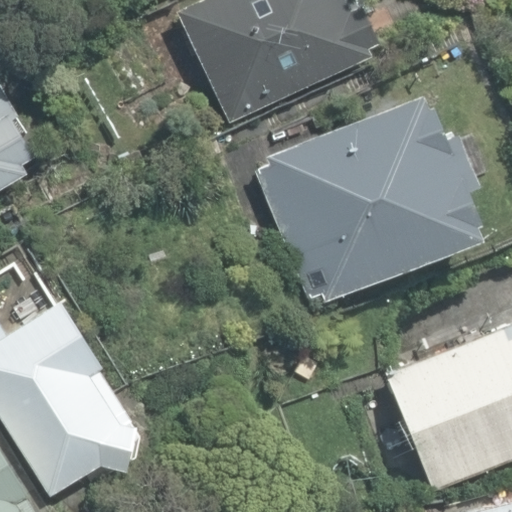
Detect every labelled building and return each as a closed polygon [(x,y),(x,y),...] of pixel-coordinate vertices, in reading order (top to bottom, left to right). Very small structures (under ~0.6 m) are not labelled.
[(190,96),(206,130),(227,120),(229,123),(371,57),(366,47),(376,42),(358,4),(355,5),(353,0),(192,0),(174,9),(211,87),(190,96)] [(0,191),(26,175),(20,165),(34,157),(12,120),(18,116),(0,85),(0,191)] [(319,291),(323,300),(479,237),(474,225),(479,223),(465,190),(477,185),(456,131),(443,136),(429,103),(425,104),(420,91),(262,155),(265,164),(253,169),(305,297),(319,291)] [(0,415),(48,495),(99,463),(124,470),(134,423),(58,297),(4,326),(0,320),(0,415)] [(511,308),(383,360),(430,480),(511,447),(511,308)] [(0,511),(39,511),(0,447),(0,511)] [(511,511),(511,482),(450,496),(452,511),(511,511)]
